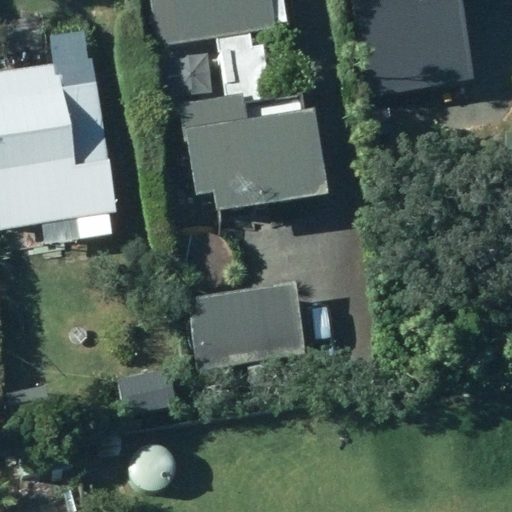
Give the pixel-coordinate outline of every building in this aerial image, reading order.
[(211,67),(257,60),(254,44),(244,45),(241,29),(266,25),(262,0),(145,0),(152,43),(206,34),(211,67)] [(257,60),(211,67),(216,96),(168,104),(183,192),(199,189),(202,208),(311,190),(297,108),(234,119),(232,100),(263,96),(257,60)] [(0,68),(0,226),(107,211),(87,77),(53,82),(50,62),(0,68)] [(191,370),(297,353),(285,283),(180,300),(191,370)] [(7,404),(19,484),(129,472),(128,477),(128,482),(129,486),(130,491),(132,495),(135,499),(138,502),(142,505),(147,507),(151,508),(156,509),(161,508),(165,507),(170,505),(174,502),(177,499),(180,495),(182,491),(183,486),(184,482),(183,473),(181,469),(179,464),(176,461),(172,458),(168,455),(163,454),(159,453),(154,453),(149,454),(145,455),(141,457),(132,465),(125,423),(53,434),(47,398),(7,404)]
